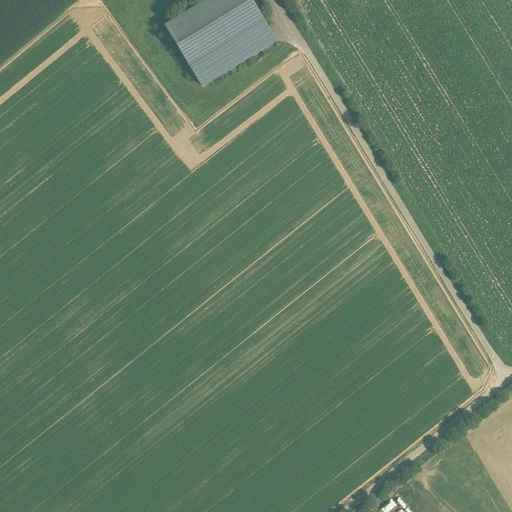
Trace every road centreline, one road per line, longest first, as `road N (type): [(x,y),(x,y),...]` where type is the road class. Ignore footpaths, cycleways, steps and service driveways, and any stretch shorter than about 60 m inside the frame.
road 1 (track): [(506,381),(275,0)]
road 2 (track): [(344,511),(511,377)]
